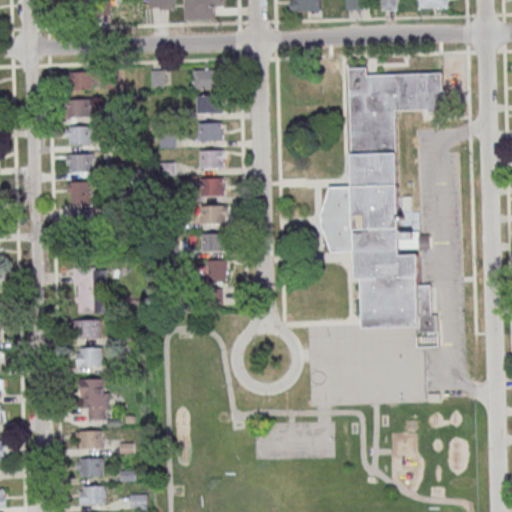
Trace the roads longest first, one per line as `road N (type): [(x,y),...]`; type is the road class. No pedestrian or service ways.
road 1 (residential): [(511,32),(0,48)]
road 2 (residential): [(42,511),(27,0)]
road 3 (residential): [(496,511),(482,0)]
road 4 (residential): [(265,324),(253,0)]
road 5 (residential): [(238,371),(234,350),(255,326),(279,327),(295,342),(297,364),(285,382),(254,386),(238,371)]
